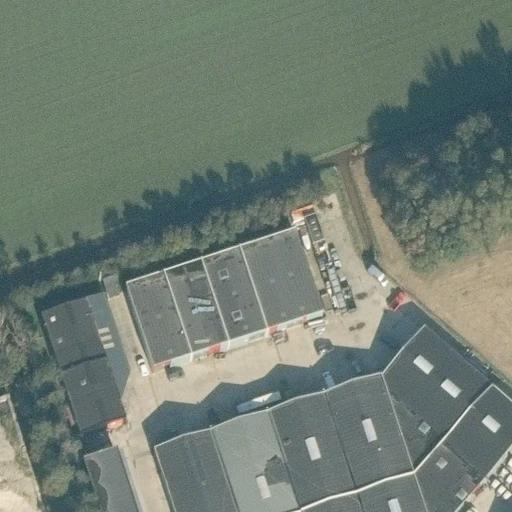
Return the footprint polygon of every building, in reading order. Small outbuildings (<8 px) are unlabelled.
[(266,338),(322,320),(295,238),(239,256),(266,338)] [(266,338),(239,256),(200,269),(227,351),(266,338)] [(227,351),(200,269),(163,281),(190,363),(227,351)] [(190,363),(163,281),(125,293),(152,375),(190,363)] [(79,443),(126,427),(86,306),(39,321),(79,443)] [(380,382),(412,480),(448,441),(491,393),(423,333),(380,382)] [(380,382),(323,401),(355,499),(412,480),(380,382)] [(511,411),(491,393),(448,441),(490,478),(511,453),(511,411)] [(323,401),(267,419),(297,511),(316,511),(355,499),(323,401)] [(297,511),(267,419),(211,438),(235,511),(297,511)] [(235,511),(211,438),(153,456),(171,511),(235,511)] [(448,441),(412,480),(422,511),(460,511),(490,478),(448,441)] [(115,452),(81,463),(90,491),(124,480),(115,452)] [(124,480),(90,491),(96,511),(118,511),(133,507),(124,480)] [(422,511),(412,480),(355,499),(359,511),(422,511)] [(359,511),(355,499),(316,511),(359,511)]
